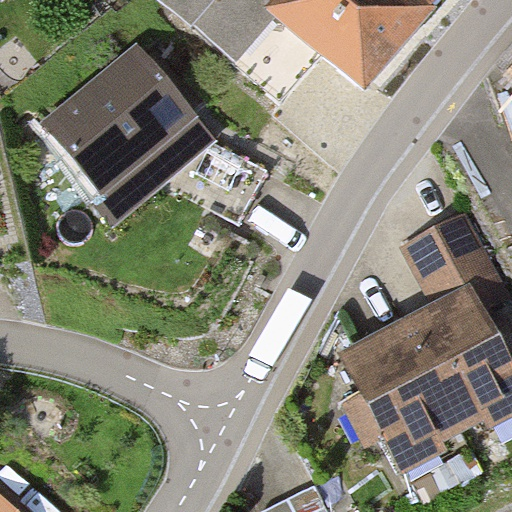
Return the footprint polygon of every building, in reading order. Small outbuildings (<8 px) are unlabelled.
[(265,0),(161,0),(282,106),(327,57),(366,91),(444,0),(268,0),(267,1),(265,0)] [(140,53),(47,129),(104,199),(138,172),(242,228),(271,174),(214,144),(140,53)] [(411,333),(463,429),(511,402),(511,372),(481,314),(507,301),(465,220),(411,248),(446,315),(411,333)] [(463,429),(411,333),(348,367),(400,463),(463,429)] [(325,511),(317,495),(281,511),(325,511)] [(0,511),(11,511),(0,501),(0,511)]
